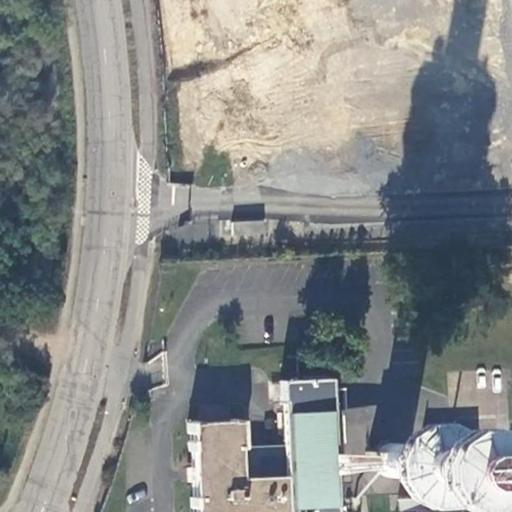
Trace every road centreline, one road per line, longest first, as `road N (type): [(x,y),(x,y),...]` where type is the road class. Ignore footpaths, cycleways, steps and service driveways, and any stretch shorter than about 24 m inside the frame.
road 1 (unclassified): [(511,208),(109,204)]
road 2 (secondary): [(109,204),(85,365),(40,511)]
road 3 (secondary): [(99,0),(109,204)]
